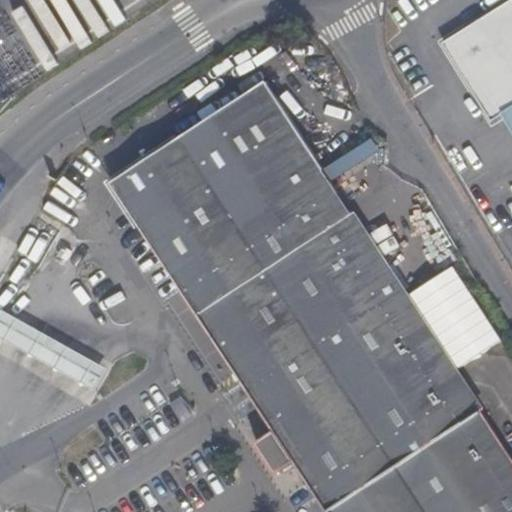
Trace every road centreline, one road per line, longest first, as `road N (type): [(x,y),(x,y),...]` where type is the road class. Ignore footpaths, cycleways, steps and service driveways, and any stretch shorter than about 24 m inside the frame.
road 1 (unclassified): [(334,3),(511,298)]
road 2 (unclassified): [(229,0),(78,105),(0,176)]
